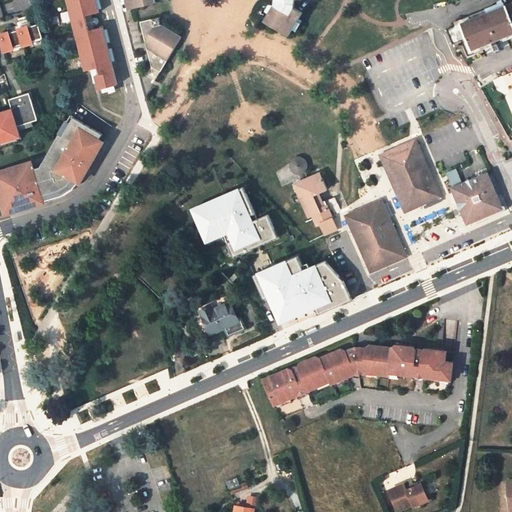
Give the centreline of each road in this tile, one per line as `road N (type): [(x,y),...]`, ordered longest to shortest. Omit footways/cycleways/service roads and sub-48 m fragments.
road 1 (tertiary): [(466,270),(122,420)]
road 2 (residential): [(0,231),(82,198),(127,123),(130,89),(108,0)]
road 3 (residential): [(411,446),(452,417),(469,319),(466,270)]
